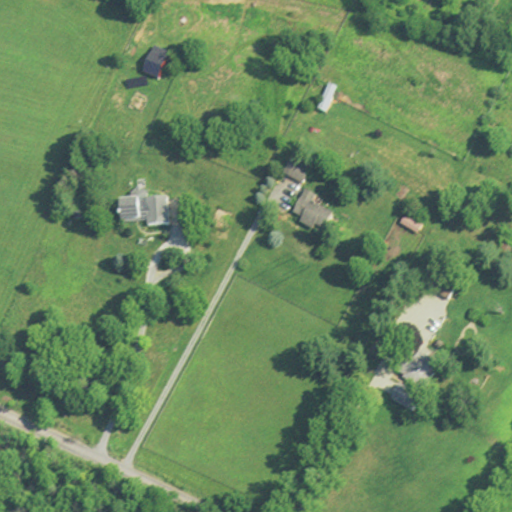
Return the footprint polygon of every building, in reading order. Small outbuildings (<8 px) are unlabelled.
[(166,83),(178,57),(162,49),(150,76),(166,83)] [(343,91),(336,88),(324,112),(331,115),(343,91)] [(319,174),(301,162),(292,176),(309,188),(319,174)] [(324,196),(304,197),(306,229),(335,228),(334,210),(325,211),(324,196)] [(177,201),(155,202),(155,199),(127,201),(128,226),(155,225),(155,230),(178,229),(177,201)] [(424,237),(429,228),(413,219),(408,228),(424,237)] [(451,319),(444,315),(431,340),(438,344),(451,319)] [(395,401),(421,415),(430,396),(431,397),(444,371),(418,357),(395,401)]
